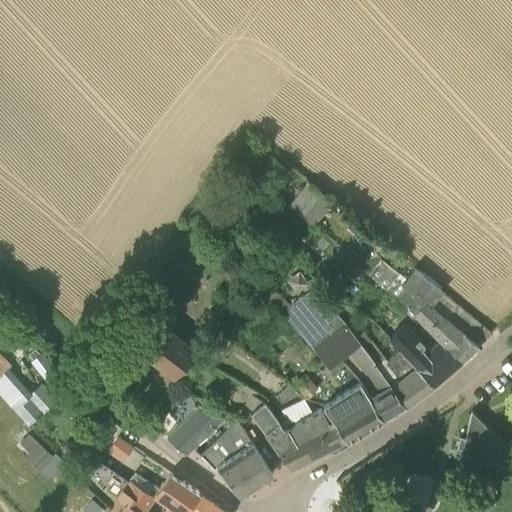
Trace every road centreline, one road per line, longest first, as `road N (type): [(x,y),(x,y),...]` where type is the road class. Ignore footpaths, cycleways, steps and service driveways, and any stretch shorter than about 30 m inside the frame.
road 1 (tertiary): [(270,501),(247,509),(124,416),(0,281)]
road 2 (tertiary): [(270,501),(432,405),(511,339)]
